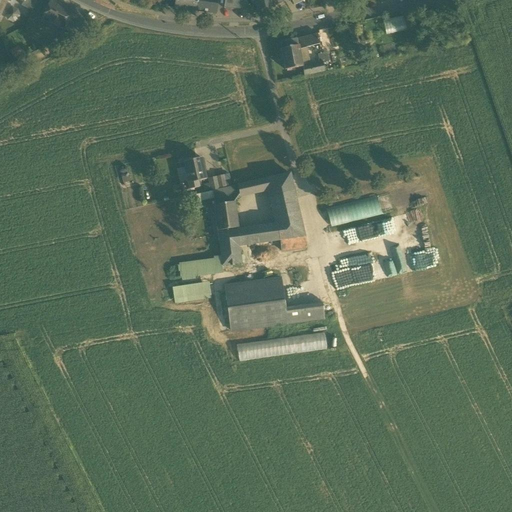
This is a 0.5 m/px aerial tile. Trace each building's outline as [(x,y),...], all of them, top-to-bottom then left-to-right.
[(21,6),(32,11),(38,0),(37,0),(24,0),(23,2),(21,6)] [(176,0),(175,8),(195,11),(197,2),(197,0),(176,0)] [(232,10),(241,9),(234,0),(224,0),(224,9),(232,10)] [(243,0),(234,0),(241,9),(246,5),(243,0)] [(254,0),(257,11),(272,7),(270,0),(254,0)] [(65,27),(72,14),(73,11),(69,10),(62,6),(50,1),(43,17),(51,20),(50,23),(57,26),(59,24),(65,27)] [(216,14),(217,5),(197,2),(195,11),(216,14)] [(18,10),(12,8),(7,10),(5,16),(8,20),(13,23),(18,20),(20,15),(18,10)] [(64,29),(71,33),(81,27),(85,20),(72,14),(65,27),(64,29)] [(387,34),(408,30),(406,15),(384,19),(387,34)] [(317,34),(305,38),(307,49),(308,49),(319,45),(317,34)] [(299,51),(307,49),(305,38),(297,40),(299,51)] [(281,49),(285,70),(302,67),(299,51),(297,40),(286,42),(287,48),(281,49)] [(21,55),(18,46),(10,50),(13,58),(21,55)] [(311,65),(308,49),(307,49),(299,51),(302,67),(311,65)] [(327,53),(318,55),(319,63),(323,62),(323,63),(329,62),(327,53)] [(324,71),(323,62),(319,63),(311,65),(302,67),(304,75),(324,71)] [(198,181),(206,180),(202,158),(183,162),(184,168),(188,183),(188,184),(198,181)] [(131,182),(127,166),(119,169),(123,184),(131,182)] [(188,183),(184,168),(176,169),(179,184),(181,184),(188,183)] [(229,174),(223,175),(226,187),(232,185),(229,174)] [(290,174),(266,179),(268,190),(269,196),(294,191),(290,174)] [(216,177),(219,188),(226,187),(223,175),(216,177)] [(208,179),(211,191),(212,191),(219,189),(219,188),(216,177),(208,179)] [(238,196),(268,190),(266,179),(235,186),(238,196)] [(189,190),(199,188),(198,181),(188,184),(189,190)] [(182,191),(189,190),(188,184),(188,183),(181,184),(182,191)] [(234,202),(238,196),(235,186),(212,192),(213,199),(214,205),(234,202)] [(212,191),(195,195),(197,203),(213,199),(212,192),(212,191)] [(295,199),(294,191),(269,196),(271,204),(295,199)] [(304,237),(295,199),(271,204),(276,224),(280,241),(304,237)] [(214,205),(217,231),(237,228),(234,202),(214,205)] [(217,231),(219,245),(221,256),(222,266),(241,264),(239,246),(280,241),(276,224),(238,230),(237,228),(217,231)] [(304,237),(280,241),(281,253),(307,249),(304,237)] [(223,274),(222,266),(221,256),(213,257),(214,259),(179,263),(181,282),(198,279),(198,277),(223,274)] [(225,287),(231,332),(287,324),(285,309),(281,279),(225,287)] [(172,288),(175,304),(211,299),(208,283),(172,288)] [(321,304),(285,309),(287,324),(324,319),(321,304)] [(238,343),(240,360),(329,349),(327,332),(238,343)]
